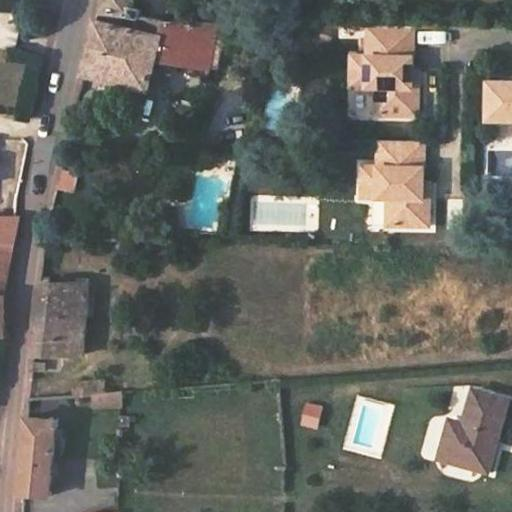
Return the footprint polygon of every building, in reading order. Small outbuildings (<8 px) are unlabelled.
[(103,0),(100,21),(122,27),(123,16),(140,18),(141,12),(134,11),(136,0),(103,0)] [(163,37),(151,34),(122,27),(100,21),(98,21),(85,75),(150,91),(158,61),(211,71),(211,69),(219,70),(224,47),(232,47),(235,24),(167,23),(163,37)] [(155,23),(151,34),(163,37),(167,23),(155,23)] [(413,28),(365,27),(364,56),(348,55),(348,73),(364,73),(364,87),(374,88),(373,115),(418,116),(418,87),(412,87),(412,72),(413,28)] [(364,73),(348,73),(348,87),(364,87),(364,73)] [(511,82),(489,82),(487,122),(511,122),(511,82)] [(423,141),(378,140),(377,169),(360,169),(360,186),(377,187),(376,201),(386,202),(385,230),(427,231),(428,200),(422,200),(422,185),(423,141)] [(65,168),(61,187),(77,190),(81,171),(65,168)] [(377,187),(360,186),(359,201),(376,201),(377,187)] [(0,242),(16,243),(21,218),(0,216),(0,242)] [(0,274),(9,275),(16,243),(0,242),(0,274)] [(5,297),(7,286),(9,275),(0,274),(0,335),(7,336),(5,297)] [(42,283),(34,354),(48,354),(86,353),(91,283),(42,283)] [(34,354),(32,371),(47,372),(48,354),(34,354)] [(84,382),(84,395),(95,394),(108,393),(106,380),(84,382)] [(465,422),(452,418),(441,456),(490,470),(510,399),(474,389),(465,422)] [(94,408),(121,408),(122,392),(108,393),(95,394),(94,408)] [(308,400),(303,423),(321,427),(326,404),(308,400)] [(27,418),(19,492),(50,496),(59,422),(27,418)] [(139,467),(120,467),(120,477),(139,476),(139,467)]
